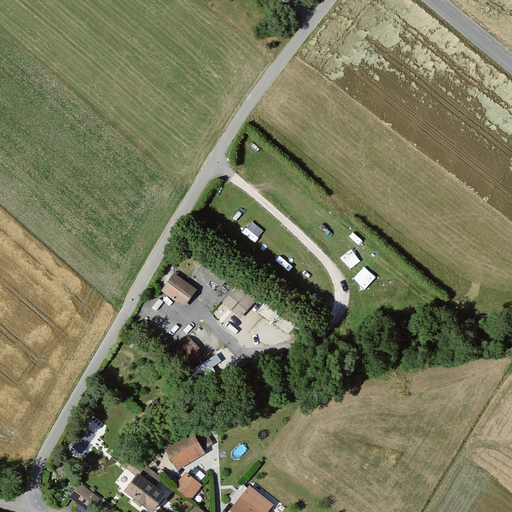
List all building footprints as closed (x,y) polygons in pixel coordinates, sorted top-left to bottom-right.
[(217,217),(232,214),(229,200),(214,203),(217,217)] [(208,266),(203,273),(222,287),(231,276),(211,262),(208,266)] [(196,290),(174,275),(163,290),(185,306),(196,290)] [(245,280),(230,296),(247,312),(262,296),(245,280)] [(160,297),(158,296),(153,292),(139,312),(144,316),(147,317),(160,297)] [(241,319),(247,312),(230,296),(224,303),(241,319)] [(205,354),(189,338),(174,352),(191,369),(205,354)] [(221,361),(217,355),(194,370),(198,376),(202,374),(221,361)] [(162,409),(157,401),(149,405),(154,414),(162,409)] [(203,450),(213,444),(206,432),(196,437),(203,450)] [(194,434),(167,450),(179,470),(206,454),(203,450),(196,437),(194,434)] [(138,476),(144,468),(135,461),(129,469),(138,476)] [(201,486),(187,474),(177,486),(191,498),(201,486)] [(151,511),(152,511),(165,497),(139,477),(127,492),(151,511)] [(98,499),(80,485),(71,498),(89,511),(98,499)] [(247,491),(230,511),(268,511),(271,509),(247,491)]
